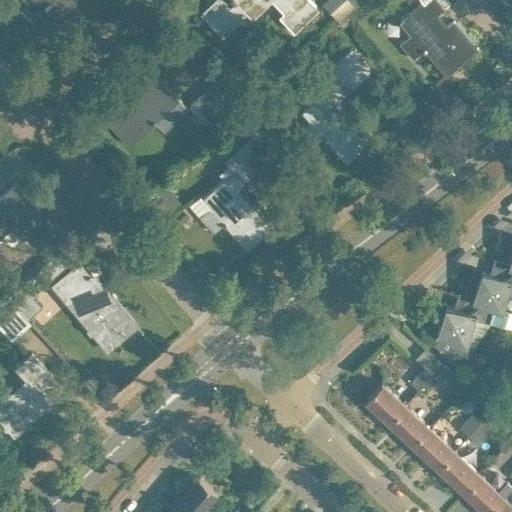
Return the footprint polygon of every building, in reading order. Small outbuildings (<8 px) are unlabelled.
[(17,0),(32,15),(29,18),(41,31),(74,0),(17,0)] [(293,30),(317,8),(310,0),(233,0),(234,1),(230,5),(224,0),(212,0),(203,9),(212,19),(213,17),(225,29),(244,11),(251,18),(269,0),(272,0),(283,11),(279,14),(293,30)] [(321,0),(337,19),(346,11),(355,4),(352,0),(321,0)] [(442,6),(449,0),(421,0),(424,3),(403,21),(397,15),(386,24),(414,56),(421,49),(423,51),(426,48),(447,73),(470,53),(436,13),(443,7),(442,6)] [(355,4),(346,11),(351,16),(363,7),(358,1),(355,4)] [(277,68),(291,55),(282,46),(268,59),(277,68)] [(352,87),(370,70),(351,49),(333,65),(352,87)] [(164,129),(187,106),(150,67),(139,78),(144,83),(133,94),(126,86),(99,112),(105,118),(104,119),(108,123),(109,122),(129,143),(153,120),(156,123),(157,122),(164,129)] [(228,104),(208,83),(186,104),(206,125),(211,120),(228,104)] [(344,114),(334,102),(343,95),(333,83),(302,110),(303,111),(304,110),(312,118),(299,129),(300,130),(302,128),(314,142),(312,143),(313,144),(322,136),(323,137),(326,135),(347,159),(345,160),(346,161),(378,133),(377,132),(376,133),(354,108),(355,107),(354,106),(344,114)] [(218,169),(225,177),(233,169),(246,179),(272,155),(251,131),(223,156),(227,161),(218,169)] [(271,226),(236,187),(246,179),(233,169),(225,177),(204,195),(200,192),(190,201),(215,229),(222,223),(223,224),(226,221),(248,246),(271,226)] [(0,234),(15,222),(33,244),(55,226),(16,180),(0,193),(0,234)] [(64,273),(61,276),(62,277),(84,303),(75,310),(95,333),(108,348),(137,324),(112,295),(107,299),(100,291),(103,288),(92,276),(93,276),(92,274),(90,272),(89,273),(79,260),(64,273)] [(482,269),(473,299),(493,305),(488,320),(506,326),(509,310),(500,307),(505,291),(511,292),(511,265),(508,265),(508,264),(501,262),(498,274),(482,269)] [(38,267),(7,295),(28,318),(42,305),(33,295),(37,291),(35,290),(49,278),(38,267)] [(7,295),(0,301),(0,325),(13,339),(25,329),(31,323),(27,318),(28,318),(7,295)] [(473,299),(466,296),(462,308),(446,303),(437,334),(431,340),(458,364),(472,342),(468,339),(474,316),(488,320),(493,305),(473,299)] [(49,403),(65,388),(32,351),(15,365),(26,377),(0,399),(0,417),(12,431),(47,401),(49,403)] [(435,370),(460,393),(467,385),(442,362),(435,370)] [(410,380),(419,389),(432,373),(424,365),(410,380)] [(477,387),(487,397),(501,382),(491,373),(477,387)] [(382,381),(365,398),(389,420),(405,403),(382,381)] [(429,424),(405,403),(389,420),(414,443),(430,426),(429,424)] [(473,411),(459,426),(468,435),(482,419),(473,411)] [(476,442),(490,427),(482,419),(468,435),(476,442)] [(438,466),(455,449),(432,427),(430,426),(414,443),(438,466)] [(455,449),(438,466),(463,489),(480,472),(478,470),(455,449)] [(463,489),(487,511),(488,511),(504,495),(481,473),(480,472),(463,489)] [(199,474),(178,499),(193,511),(197,511),(204,505),(217,490),(199,474)] [(511,511),(511,502),(504,495),(488,511),(511,511)] [(193,511),(178,499),(166,511),(193,511)]
